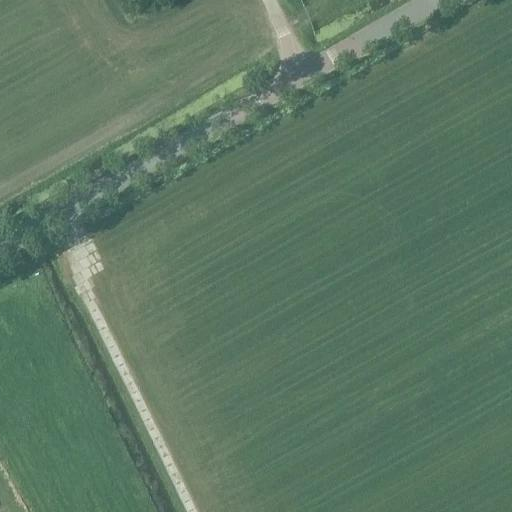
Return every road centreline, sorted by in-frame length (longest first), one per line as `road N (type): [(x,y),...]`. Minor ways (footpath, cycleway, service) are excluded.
road 1 (tertiary): [(0,249),(300,79)]
road 2 (track): [(59,215),(75,272),(188,511)]
road 3 (tertiary): [(300,79),(437,0)]
